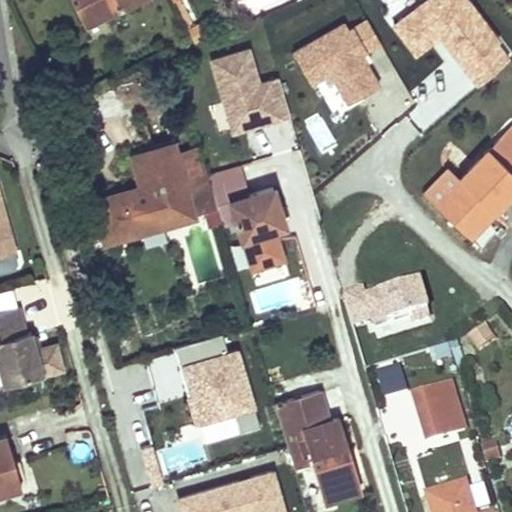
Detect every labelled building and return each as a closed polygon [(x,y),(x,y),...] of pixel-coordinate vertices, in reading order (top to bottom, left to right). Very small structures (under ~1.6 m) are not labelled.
[(72,0),(85,25),(134,0),(72,0)] [(470,0),(426,0),(393,24),(413,52),(441,32),(465,66),(500,40),(475,7),(470,0)] [(209,36),(202,21),(189,26),(197,42),(209,36)] [(380,83),(362,53),(379,43),(365,21),(349,31),(344,22),(314,40),(294,52),(312,81),(331,69),(351,101),(380,83)] [(250,47),(210,57),(228,131),(269,120),(259,80),(250,47)] [(259,80),(269,120),(288,116),(278,76),(259,80)] [(139,181),(133,159),(172,149),(169,139),(126,151),(135,188),(141,186),(139,181)] [(457,178),(434,202),(462,230),(487,205),(492,210),(511,189),(511,171),(486,147),(457,178)] [(213,194),(187,201),(172,149),(133,159),(139,181),(149,179),(150,184),(141,186),(135,188),(127,190),(128,196),(99,203),(108,232),(138,223),(140,229),(161,223),(191,215),(217,209),(213,194)] [(241,164),(207,173),(213,194),(217,209),(221,224),(234,221),(239,236),(262,230),(270,228),(268,222),(282,218),(272,185),(249,192),(241,164)] [(422,190),(434,202),(457,178),(446,166),(422,190)] [(128,196),(127,190),(93,199),(103,239),(140,229),(138,223),(108,232),(99,203),(128,196)] [(0,256),(16,252),(0,197),(0,256)] [(487,205),(462,230),(467,235),(492,210),(487,205)] [(282,218),(268,222),(270,228),(284,224),(282,218)] [(161,223),(140,229),(144,244),(165,238),(161,223)] [(262,230),(239,236),(243,250),(265,244),(262,230)] [(254,316),(313,303),(306,276),(248,289),(254,316)] [(0,368),(5,385),(43,374),(35,347),(31,331),(26,332),(19,306),(0,311),(0,368)] [(500,342),(488,322),(467,335),(480,355),(500,342)] [(224,334),(174,347),(194,424),(234,414),(245,411),(229,351),(224,334)] [(56,341),(35,347),(43,374),(64,369),(56,341)] [(295,345),(269,352),(274,370),(300,364),(295,345)] [(238,349),(229,351),(245,411),(254,409),(238,349)] [(403,364),(377,372),(385,397),(411,389),(403,364)] [(314,371),(268,384),(273,402),(319,389),(314,371)] [(451,384),(413,394),(418,410),(426,408),(432,427),(424,429),(427,440),(465,430),(451,384)] [(319,389),(273,402),(292,466),(311,461),(322,500),(359,490),(351,463),(346,464),(342,451),(347,450),(337,415),(328,419),(319,389)] [(426,408),(418,410),(424,429),(432,427),(426,408)] [(259,425),(254,409),(245,411),(234,414),(238,431),(259,425)] [(6,433),(0,434),(0,491),(21,485),(6,433)] [(494,440),(479,445),(485,464),(500,460),(494,440)] [(351,463),(347,450),(342,451),(346,464),(351,463)] [(273,466),(175,495),(179,511),(252,511),(284,503),(273,466)] [(472,511),(465,485),(426,495),(431,511),(472,511)] [(286,511),(284,503),(252,511),(286,511)]
